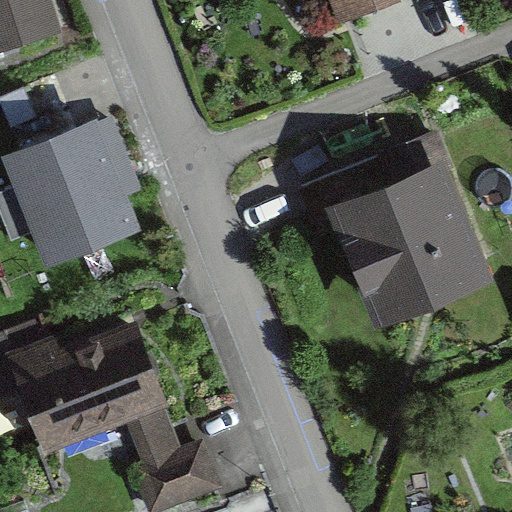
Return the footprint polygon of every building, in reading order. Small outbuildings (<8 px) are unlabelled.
[(0,0),(0,47),(61,32),(52,0),(0,0)] [(330,0),(344,35),(400,13),(394,0),(330,0)] [(11,143),(54,256),(142,224),(101,109),(11,143)] [(427,159),(312,203),(360,329),(475,286),(427,159)] [(132,301),(14,345),(7,328),(0,330),(0,394),(22,386),(46,448),(129,417),(144,458),(132,462),(151,511),(224,484),(205,434),(182,443),(167,403),(170,401),(132,301)]
